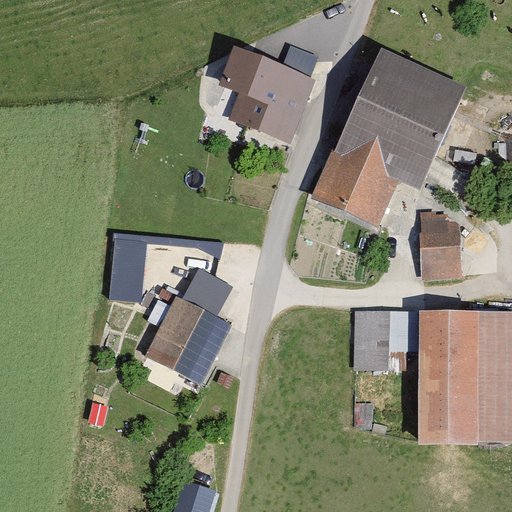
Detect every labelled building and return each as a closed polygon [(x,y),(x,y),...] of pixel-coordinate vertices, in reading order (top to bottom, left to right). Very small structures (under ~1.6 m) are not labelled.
[(475,84),(386,47),(324,195),(380,218),(395,182),(428,196),(475,84)] [(268,97),(259,93),(247,126),(292,141),(310,89),(275,77),(268,97)] [(464,213),(424,213),(424,277),(464,277),(464,213)] [(234,326),(181,298),(152,354),(206,382),(234,326)] [(415,312),(356,311),(355,369),(391,369),(392,350),(414,351),(415,312)] [(511,311),(424,313),(425,444),(511,443),(511,311)] [(176,511),(211,511),(219,488),(186,478),(176,511)]
